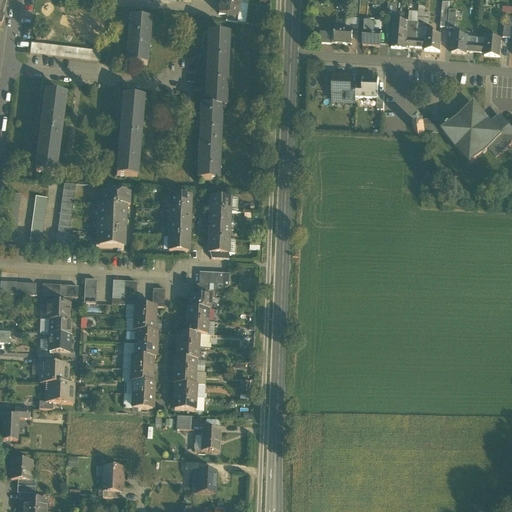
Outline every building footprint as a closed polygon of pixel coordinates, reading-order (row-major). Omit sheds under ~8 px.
[(238,18),(239,6),(220,3),(218,15),(226,16),(237,18),(238,18)] [(361,3),(360,5),(359,21),(359,22),(367,22),(368,4),(361,3)] [(354,4),(352,20),(359,21),(360,5),(354,4)] [(388,21),(395,22),(396,5),(389,4),(388,21)] [(448,29),(455,30),(457,12),(449,11),(449,15),(448,28),(448,29)] [(427,22),(427,13),(419,12),(418,22),(427,22)] [(359,22),(359,21),(352,20),(347,20),(346,24),(346,30),(352,31),(358,32),(359,22)] [(126,66),(147,68),(151,23),(130,21),(126,66)] [(335,44),(351,46),(352,31),(346,30),(346,24),(337,23),(335,44)] [(374,23),(374,26),(374,33),(381,33),(382,23),(374,23)] [(392,33),(407,34),(408,25),(397,24),(395,27),(393,26),(392,33)] [(501,39),(510,39),(511,24),(502,24),(501,39)] [(380,49),(381,33),(374,33),(374,26),(365,25),(363,47),(380,49)] [(417,26),(408,25),(407,34),(407,40),(416,41),(417,26)] [(319,44),(332,45),(333,34),(320,33),(319,44)] [(416,49),(416,41),(407,40),(407,34),(392,33),(391,49),(406,51),(407,48),(416,49)] [(197,183),(218,183),(221,111),(225,111),(228,37),(208,36),(204,109),(200,109),(197,183)] [(426,36),(426,40),(426,42),(422,42),(416,41),(416,49),(425,49),(425,52),(440,53),(441,37),(426,36)] [(476,54),(476,46),(467,46),(468,39),(453,38),(451,54),(467,56),(467,53),(476,54)] [(486,47),(476,46),(476,54),(485,54),(485,57),(500,58),(501,42),(486,40),(486,47)] [(29,55),(100,63),(101,53),(31,45),(29,55)] [(343,105),(355,105),(356,99),(356,89),(350,89),(351,79),(334,78),(333,90),(333,98),(343,99),(343,105)] [(377,100),(378,100),(378,96),(378,80),(367,80),(367,78),(363,80),(362,89),(356,89),(356,99),(377,100)] [(35,173),(55,176),(66,97),(45,95),(35,173)] [(116,178),(137,180),(144,101),(123,99),(116,178)] [(443,134),(470,166),(489,150),(496,159),(511,145),(511,132),(500,118),(494,123),(491,126),(488,122),(474,107),(451,127),(446,131),(443,134)] [(413,132),(419,138),(425,133),(420,127),(413,132)] [(3,242),(15,243),(21,196),(10,194),(3,242)] [(103,194),(103,207),(125,208),(128,208),(128,195),(103,194)] [(170,197),(170,211),(190,212),(190,198),(170,197)] [(29,245),(40,247),(47,200),(35,198),(29,245)] [(210,199),(210,213),(229,214),(230,200),(210,199)] [(100,207),(99,221),(124,222),(125,208),(103,207),(100,207)] [(170,211),(169,225),(189,226),(190,212),(170,211)] [(210,213),(208,240),(228,241),(229,214),(210,213)] [(99,221),(99,235),(124,236),(124,222),(99,221)] [(169,225),(169,239),(189,239),(189,226),(169,225)] [(123,250),(124,236),(99,235),(98,249),(123,250)] [(188,253),(189,239),(169,239),(168,252),(188,253)] [(228,255),(228,241),(208,240),(208,254),(211,254),(228,255)] [(36,286),(18,285),(17,297),(36,298),(36,286)] [(152,297),(152,303),(152,307),(152,309),(155,309),(163,309),(164,303),(164,297),(164,291),(152,291),(152,297)] [(190,298),(189,311),(208,312),(210,312),(210,299),(200,298),(190,298)] [(47,322),(50,322),(68,323),(69,305),(47,304),(47,313),(47,322)] [(124,320),(126,320),(134,321),(134,308),(125,307),(124,320)] [(134,308),(134,321),(155,322),(155,309),(152,309),(134,308)] [(187,310),(186,324),(207,325),(208,312),(189,311),(187,310)] [(133,334),(134,321),(126,320),(125,333),(129,333),(133,334)] [(50,322),(47,322),(39,321),(39,335),(49,336),(50,322)] [(154,335),(155,322),(134,321),(133,334),(136,334),(154,335)] [(70,323),(68,323),(50,322),(49,336),(70,337),(70,323)] [(186,324),(186,336),(198,337),(206,338),(207,325),(186,324)] [(0,333),(0,345),(9,346),(9,334),(0,333)] [(156,335),(154,335),(136,334),(135,343),(135,346),(156,347),(156,335)] [(178,335),(177,348),(198,349),(198,337),(186,336),(178,335)] [(49,352),(48,353),(51,353),(69,354),(70,337),(49,336),(49,342),(49,352)] [(49,342),(39,342),(39,352),(49,352),(49,342)] [(123,345),(122,358),(132,359),(134,359),(135,346),(123,345)] [(155,360),(156,347),(135,346),(134,359),(152,360),(155,360)] [(177,348),(177,361),(195,362),(197,363),(198,349),(177,348)] [(37,366),(43,367),(43,366),(51,366),(51,359),(37,358),(37,366)] [(131,371),(132,359),(122,358),(122,371),(131,371)] [(152,373),(152,360),(134,359),(132,359),(131,371),(152,373)] [(174,361),(174,374),(194,375),(195,362),(177,361),(174,361)] [(31,377),(40,377),(40,375),(43,375),(43,367),(37,366),(32,366),(31,377)] [(46,385),(49,385),(68,386),(68,367),(51,366),(43,366),(43,367),(43,375),(40,375),(40,377),(39,385),(46,385)] [(131,384),(131,371),(122,371),(121,383),(123,384),(131,384)] [(151,385),(152,373),(131,371),(131,384),(133,384),(151,385)] [(173,387),(175,387),(194,387),(194,375),(174,374),(173,387)] [(240,380),(239,389),(251,390),(252,381),(240,380)] [(133,384),(131,384),(123,384),(122,396),(132,397),(133,384)] [(154,385),(151,385),(133,384),(132,397),(153,398),(154,385)] [(73,386),(68,386),(49,385),(48,394),(45,394),(45,403),(45,405),(52,405),(73,406),(73,401),(73,386)] [(175,387),(175,399),(195,400),(196,387),(194,387),(175,387)] [(132,410),(132,397),(122,396),(122,411),(132,412),(132,410)] [(152,411),(153,398),(132,397),(132,410),(152,411)] [(195,413),(195,400),(175,399),(174,412),(195,413)] [(39,411),(52,412),(52,405),(45,405),(45,403),(39,403),(39,411)] [(18,421),(29,421),(30,411),(14,410),(14,418),(18,418),(18,421)] [(2,442),(17,443),(18,421),(18,418),(14,418),(3,417),(2,442)] [(176,432),(190,433),(191,419),(177,418),(176,432)] [(201,454),(218,454),(219,433),(195,432),(195,439),(202,439),(201,454)] [(17,483),(30,483),(30,482),(31,463),(11,462),(10,482),(17,483)] [(120,489),(121,489),(122,469),(104,468),(103,488),(107,488),(120,489)] [(197,496),(215,497),(216,475),(197,474),(192,473),(192,482),(198,482),(197,496)] [(17,495),(19,495),(34,496),(35,496),(35,483),(30,482),(30,483),(17,483),(17,495)] [(106,500),(119,500),(120,489),(107,488),(107,491),(106,500)] [(24,502),(23,511),(45,511),(46,503),(33,502),(24,502)]
